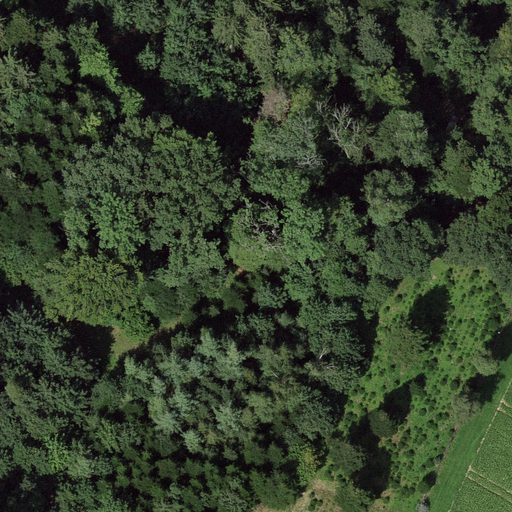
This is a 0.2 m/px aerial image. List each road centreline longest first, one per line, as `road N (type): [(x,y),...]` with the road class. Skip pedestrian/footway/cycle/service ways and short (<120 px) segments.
road 1 (track): [(0,296),(70,338),(96,380),(50,511)]
road 2 (track): [(439,511),(511,376)]
